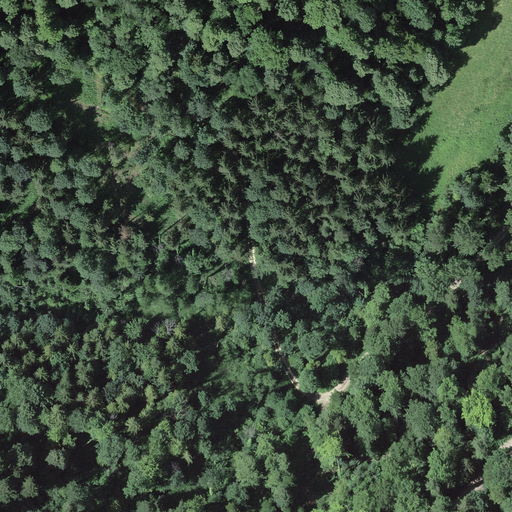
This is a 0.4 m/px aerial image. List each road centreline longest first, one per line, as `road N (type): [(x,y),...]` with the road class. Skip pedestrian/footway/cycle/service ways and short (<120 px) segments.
road 1 (track): [(271,0),(232,28),(183,41),(171,51),(165,76),(235,152),(255,272),(289,377),(302,392),(334,396),(361,359),(418,318),(511,224)]
road 2 (track): [(0,19),(144,58),(165,76),(139,172),(76,292),(72,420)]
road 3 (track): [(334,396),(251,511)]
